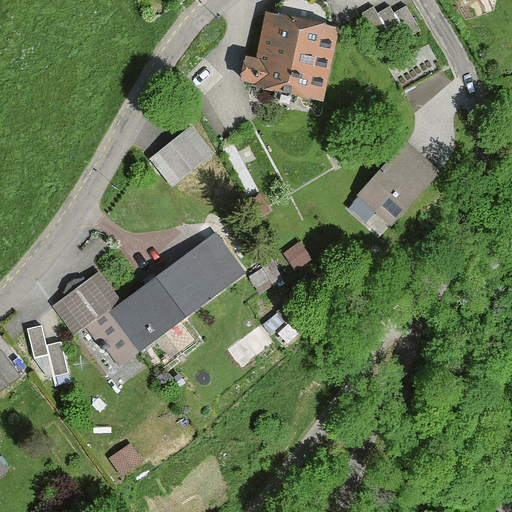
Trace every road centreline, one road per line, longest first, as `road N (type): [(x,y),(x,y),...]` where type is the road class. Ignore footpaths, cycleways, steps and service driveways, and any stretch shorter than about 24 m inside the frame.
road 1 (residential): [(342,511),(397,357),(467,219),(474,102),(464,66),(425,0)]
road 2 (unclassified): [(215,0),(176,45),(96,187),(0,304)]
